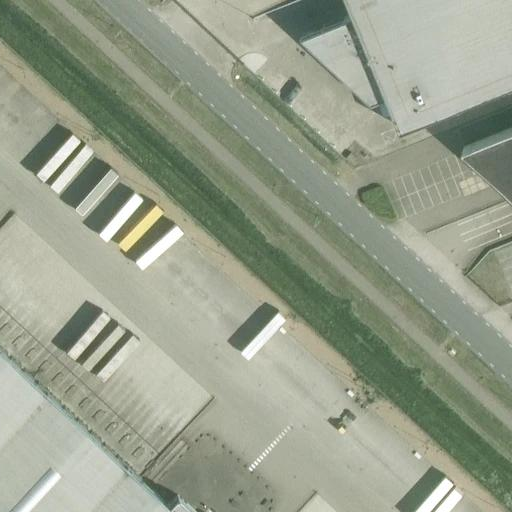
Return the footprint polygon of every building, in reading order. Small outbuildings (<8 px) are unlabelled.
[(401,127),(511,81),(511,0),(349,0),(355,12),(300,34),(372,100),(388,94),(401,127)] [(4,43),(0,46),(0,63),(12,52),(4,43)] [(511,126),(463,146),(511,189),(511,126)] [(137,218),(144,225),(168,203),(162,196),(137,218)] [(167,503),(0,347),(0,511),(196,511),(176,493),(167,503)] [(330,382),(347,366),(341,359),(324,375),(330,382)] [(85,396),(115,367),(108,360),(78,388),(85,396)] [(132,439),(140,447),(172,411),(164,404),(132,439)]
